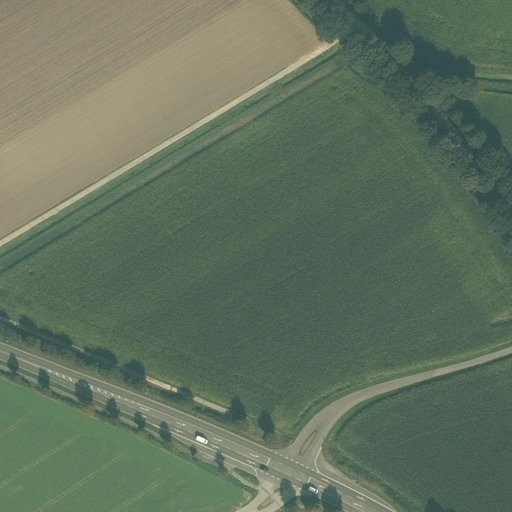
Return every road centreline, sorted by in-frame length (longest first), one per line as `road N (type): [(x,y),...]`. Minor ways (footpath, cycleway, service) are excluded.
road 1 (track): [(357,29),(0,243)]
road 2 (track): [(0,317),(300,441)]
road 3 (secondary): [(0,351),(281,468)]
road 4 (track): [(330,0),(511,209)]
road 5 (unclassified): [(330,414),(365,394),(511,350)]
